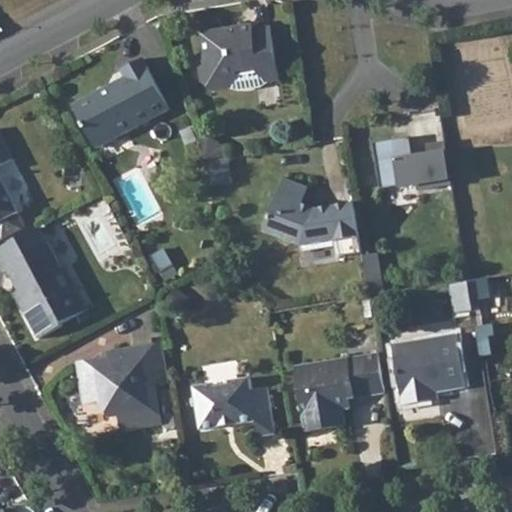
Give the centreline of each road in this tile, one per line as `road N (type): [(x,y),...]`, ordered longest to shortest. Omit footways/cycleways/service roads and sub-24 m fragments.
road 1 (residential): [(142,0),(0,67)]
road 2 (residential): [(69,511),(0,377)]
road 3 (residential): [(361,0),(368,71),(326,131)]
